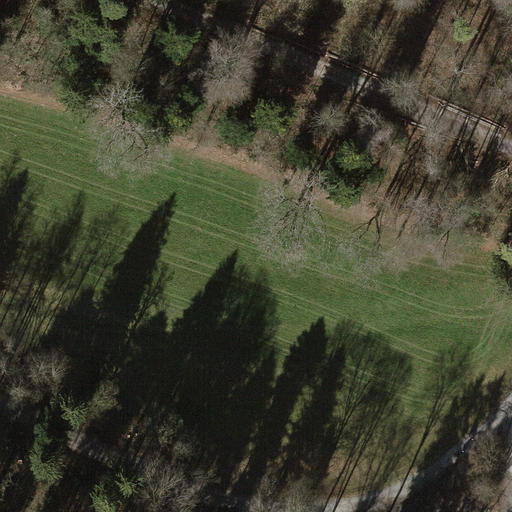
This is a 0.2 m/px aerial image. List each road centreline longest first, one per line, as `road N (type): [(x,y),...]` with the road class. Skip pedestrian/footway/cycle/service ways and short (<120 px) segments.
road 1 (track): [(511,407),(422,480),(367,502),(295,509),(195,492),(0,407)]
road 2 (track): [(511,153),(163,0)]
